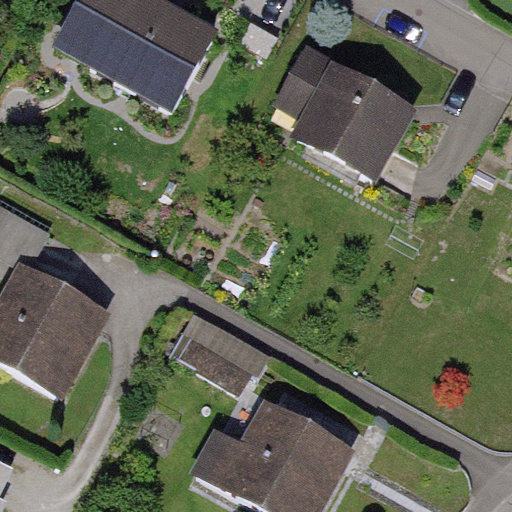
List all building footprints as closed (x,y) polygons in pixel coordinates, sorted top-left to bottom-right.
[(84,78),(176,129),(218,53),(166,23),(179,0),(93,0),(84,18),(110,32),(84,78)] [(297,155),(381,201),(421,129),(410,123),(414,115),(310,58),(277,118),(308,135),(297,155)] [(0,207),(0,261),(37,276),(56,229),(0,207)] [(0,324),(0,374),(61,409),(108,326),(25,280),(0,324)] [(198,486),(242,511),(330,511),(357,465),(274,418),(251,459),(222,443),(198,486)] [(0,511),(15,485),(0,477),(0,511)]
